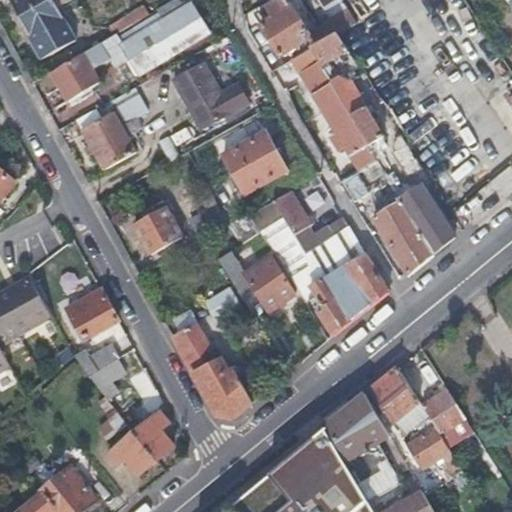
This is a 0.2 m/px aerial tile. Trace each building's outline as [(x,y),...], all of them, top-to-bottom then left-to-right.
[(13,0),(10,2),(44,61),(77,42),(58,9),(52,0),(13,0)] [(70,0),(52,0),(58,9),(72,1),(70,0)] [(307,43),(311,49),(335,34),(353,22),(348,12),(309,35),(288,0),(286,0),(256,17),(280,59),(307,43)] [(211,30),(202,16),(193,3),(121,45),(129,59),(139,75),(211,30)] [(114,35),(110,27),(105,20),(83,33),(92,48),(101,42),(114,35)] [(335,34),(311,49),(319,61),(325,71),(326,73),(331,70),(327,63),(346,51),(335,34)] [(121,45),(114,35),(101,42),(107,52),(106,53),(110,60),(115,67),(129,59),(121,45)] [(49,74),(58,89),(68,104),(102,84),(93,69),(110,60),(106,53),(107,52),(101,42),(92,48),(49,74)] [(311,49),(290,62),(298,74),(319,61),(311,49)] [(249,104),(243,94),(237,84),(222,93),(204,63),(174,80),(202,129),(249,104)] [(318,83),(328,76),(326,73),(325,71),(314,78),(318,83)] [(333,85),(338,92),(370,148),(378,143),(385,140),(352,84),(339,79),(332,82),(333,85)] [(315,95),(320,103),(341,138),(334,142),(342,155),(349,151),(361,173),(379,163),(370,148),(338,92),(333,85),(315,95)] [(140,129),(136,124),(133,119),(147,112),(134,90),(109,104),(113,112),(82,130),(103,170),(135,153),(126,137),(140,129)] [(287,171),(276,151),(264,132),(222,156),(245,195),(287,171)] [(387,158),(378,143),(370,148),(379,163),(387,158)] [(422,169),(414,157),(407,145),(394,153),(408,178),(422,169)] [(390,180),(379,163),(361,173),(342,184),(353,202),(390,180)] [(0,171),(0,198),(13,183),(0,171)] [(402,201),(403,203),(434,256),(456,238),(422,188),(402,201)] [(319,190),(307,198),(317,215),(329,207),(319,190)] [(349,225),(347,221),(344,216),(315,235),(309,226),(311,225),(289,192),(272,202),(279,213),(306,254),(311,251),(309,249),(349,225)] [(161,200),(156,203),(151,206),(154,212),(134,223),(152,254),(182,237),(161,200)] [(256,226),(279,213),(272,202),(248,216),(256,226)] [(434,256),(403,203),(376,219),(406,272),(409,277),(434,256)] [(229,226),(227,223),(217,204),(190,219),(202,241),(229,226)] [(246,212),(227,223),(229,226),(234,236),(240,246),(261,233),(256,226),(248,216),(246,212)] [(344,272),(369,257),(349,225),(309,249),(311,251),(314,257),(309,260),(323,280),(325,284),(327,286),(329,285),(346,275),(344,272)] [(254,290),(261,302),(268,314),(297,298),(273,256),(243,271),(232,251),(217,260),(240,297),(254,290)] [(311,251),(306,254),(309,260),(314,257),(311,251)] [(329,285),(354,321),(391,292),(369,257),(344,272),(346,275),(329,285)] [(30,276),(0,292),(0,347),(54,317),(30,276)] [(333,338),(354,321),(329,285),(327,286),(325,284),(323,280),(315,285),(321,296),(316,299),(324,309),(320,311),(333,338)] [(103,290),(85,300),(68,310),(85,339),(120,320),(103,290)] [(245,311),(235,292),(210,307),(220,325),(245,311)] [(237,378),(241,376),(245,374),(241,367),(227,374),(199,323),(173,338),(217,416),(231,421),(252,404),(237,378)] [(115,360),(117,359),(120,357),(112,345),(87,357),(85,355),(78,358),(87,375),(115,360)] [(0,374),(10,369),(0,350),(0,374)] [(422,357),(402,368),(411,383),(431,371),(422,357)] [(124,374),(115,360),(87,375),(99,389),(124,374)] [(394,424),(408,414),(421,404),(399,369),(372,391),(383,408),(394,424)] [(438,429),(443,437),(469,421),(449,391),(424,407),(438,429)] [(331,432),(331,434),(346,460),(361,485),(393,466),(382,445),(393,438),(368,394),(331,432)] [(136,435),(159,462),(176,448),(165,434),(174,427),(163,413),(136,435)] [(443,458),(449,466),(455,475),(464,469),(443,437),(438,429),(411,446),(425,470),(443,458)] [(373,511),(327,434),(279,475),(301,504),(291,511),(240,511),(238,509),(234,511),(373,511)] [(141,476),(159,462),(136,435),(107,458),(119,472),(130,463),(141,476)] [(417,465),(414,467),(411,470),(425,493),(431,489),(417,465)] [(50,499),(60,511),(84,511),(100,500),(77,471),(47,495),(50,499)] [(390,511),(435,511),(425,493),(390,511)] [(60,511),(50,499),(34,511),(60,511)]
